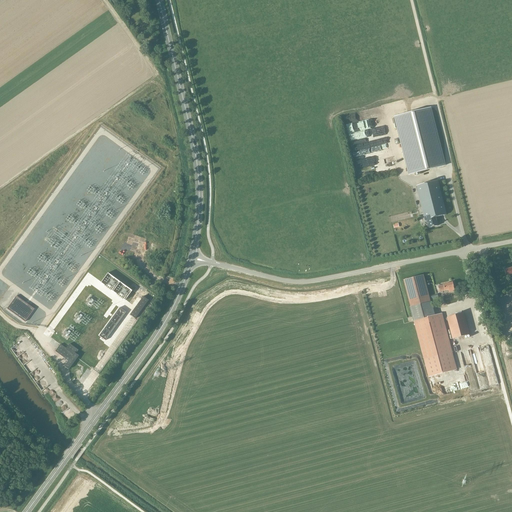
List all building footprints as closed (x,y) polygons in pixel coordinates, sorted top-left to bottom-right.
[(430,108),(394,117),(409,175),(445,166),(430,108)] [(435,217),(446,214),(437,180),(416,185),(425,220),(426,220),(428,227),(437,225),(435,217)] [(442,313),(439,314),(434,315),(430,302),(423,276),(403,281),(410,307),(409,307),(413,321),(424,360),(452,353),(442,313)] [(455,291),(454,288),(452,282),(443,285),(438,287),(439,292),(444,291),(445,291),(448,290),(449,293),(455,291)] [(16,296),(7,309),(25,322),(34,309),(16,296)] [(143,296),(129,315),(135,319),(148,300),(143,296)] [(126,312),(119,308),(99,336),(105,341),(126,312)] [(452,339),(469,334),(464,313),(447,317),(452,339)] [(76,324),(83,317),(80,314),(77,317),(76,316),(72,320),(76,324)] [(66,328),(60,338),(65,341),(71,332),(66,328)] [(63,366),(68,369),(76,357),(78,355),(75,353),(78,349),(69,343),(65,348),(59,344),(54,351),(68,360),(63,366)] [(457,369),(452,353),(424,360),(428,376),(457,369)] [(420,395),(423,394),(415,363),(392,368),(396,370),(398,369),(401,371),(402,374),(403,370),(406,370),(402,379),(398,377),(403,395),(405,396),(406,399),(415,397),(416,394),(419,394),(420,395)] [(80,383),(83,386),(88,381),(85,377),(80,383)] [(35,382),(40,390),(46,386),(41,378),(35,382)]
